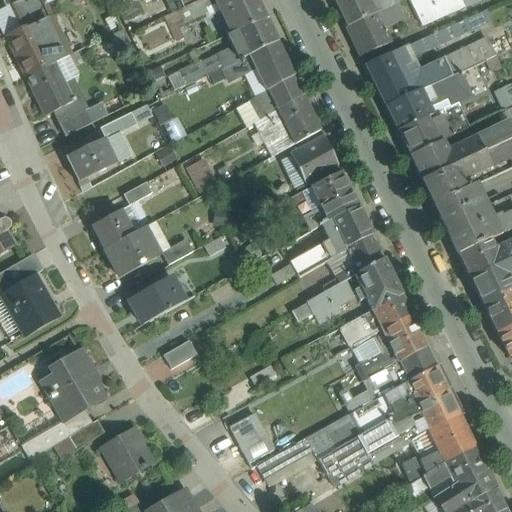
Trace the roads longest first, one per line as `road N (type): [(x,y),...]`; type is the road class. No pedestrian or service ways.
road 1 (residential): [(297,0),(511,435)]
road 2 (residential): [(248,511),(148,390),(98,312),(0,106)]
